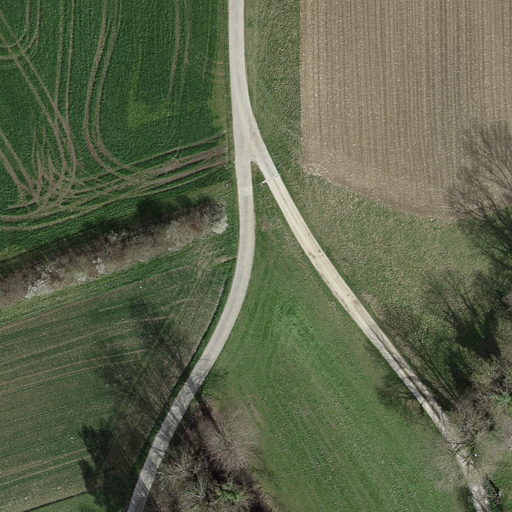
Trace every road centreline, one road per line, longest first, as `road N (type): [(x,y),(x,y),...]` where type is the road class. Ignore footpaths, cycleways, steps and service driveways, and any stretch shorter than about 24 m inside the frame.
road 1 (track): [(136,511),(240,288),(236,0)]
road 2 (track): [(242,119),(302,239),(460,459),(477,511)]
